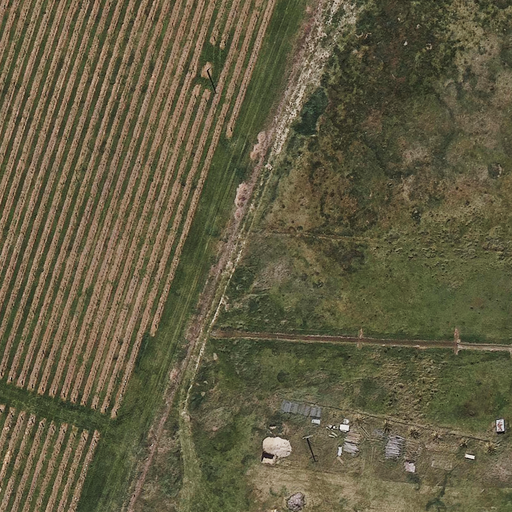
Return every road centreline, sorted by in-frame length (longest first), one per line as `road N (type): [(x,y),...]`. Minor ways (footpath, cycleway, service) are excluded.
road 1 (track): [(140,436),(295,0)]
road 2 (track): [(0,390),(140,436),(111,511)]
